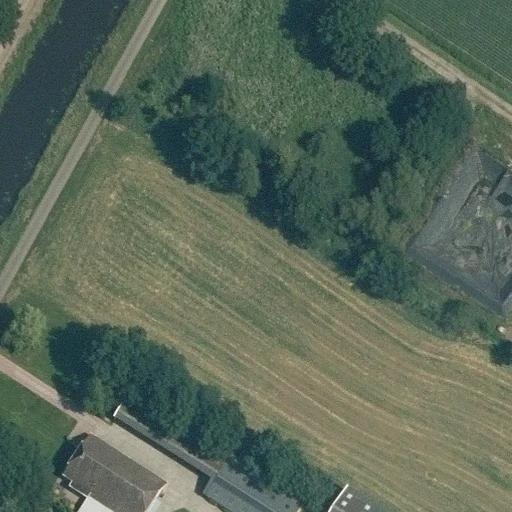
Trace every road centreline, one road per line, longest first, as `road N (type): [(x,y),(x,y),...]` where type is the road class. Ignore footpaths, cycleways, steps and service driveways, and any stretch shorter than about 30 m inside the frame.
road 1 (unclassified): [(0,299),(165,0)]
road 2 (unknown): [(0,363),(220,511)]
road 3 (unknown): [(358,0),(511,101)]
